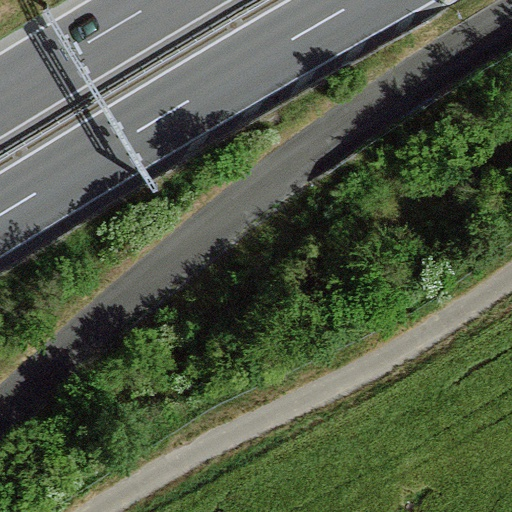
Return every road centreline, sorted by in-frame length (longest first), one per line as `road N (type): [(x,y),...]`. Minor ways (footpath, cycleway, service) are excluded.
road 1 (track): [(94,511),(244,425),(397,357),(511,278)]
road 2 (motorway): [(0,218),(368,0)]
road 3 (motorway): [(157,0),(0,95)]
